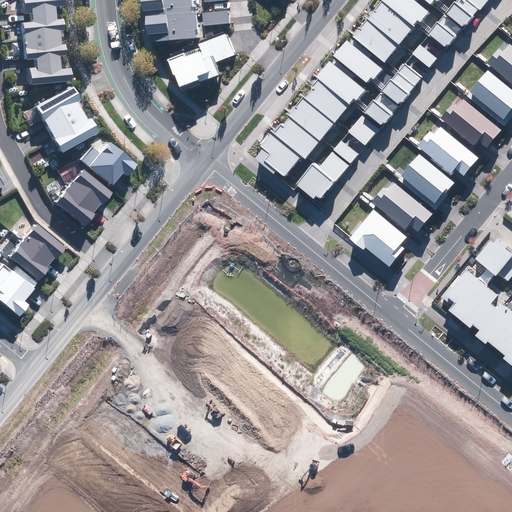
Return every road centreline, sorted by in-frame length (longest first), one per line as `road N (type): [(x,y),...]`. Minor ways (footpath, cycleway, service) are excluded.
road 1 (residential): [(504,0),(304,242)]
road 2 (tertiary): [(106,0),(126,80),(203,159)]
road 3 (residential): [(116,266),(44,211),(0,134)]
road 4 (tertiary): [(395,315),(511,411)]
road 5 (tertiary): [(116,266),(203,159)]
road 6 (residential): [(395,315),(480,212)]
road 7 (tertiary): [(203,159),(304,242)]
road 8 (tertiary): [(33,365),(116,266)]
